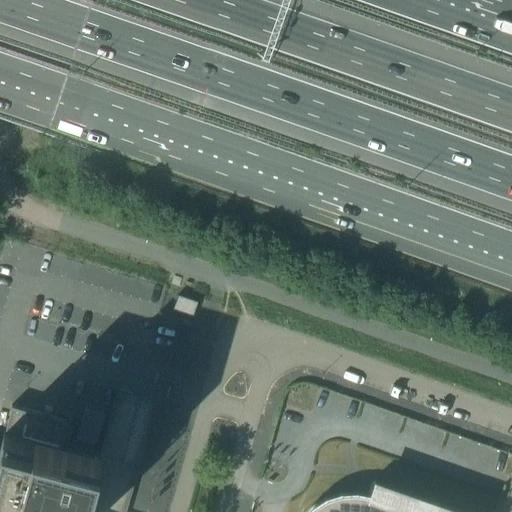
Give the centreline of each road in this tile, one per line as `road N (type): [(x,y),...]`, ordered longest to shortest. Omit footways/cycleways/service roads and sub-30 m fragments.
road 1 (unclassified): [(0,182),(40,216),(511,382)]
road 2 (motorway): [(0,0),(511,184)]
road 3 (motorway): [(0,73),(511,255)]
road 4 (motorway): [(511,108),(196,0)]
road 5 (unclassified): [(313,352),(258,343),(223,363),(178,511)]
road 6 (unclassified): [(511,424),(313,352)]
road 7 (unclassified): [(225,511),(265,378),(289,357),(313,352)]
road 8 (unclassified): [(43,0),(0,126)]
road 9 (motorway): [(511,43),(391,0)]
